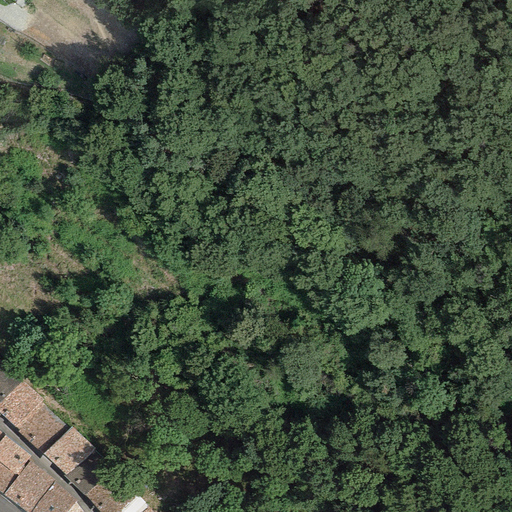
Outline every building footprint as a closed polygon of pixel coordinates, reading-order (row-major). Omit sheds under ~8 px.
[(0,401),(20,381),(0,363),(0,401)] [(42,401),(20,381),(0,401),(0,413),(18,431),(43,406),(40,403),(42,401)] [(68,429),(43,406),(18,431),(42,454),(68,429)] [(71,427),(68,429),(42,454),(65,476),(94,448),(71,427)] [(30,457),(4,435),(0,440),(0,493),(1,495),(28,461),(30,457)] [(113,467),(94,448),(65,476),(85,496),(113,467)] [(29,511),(54,481),(28,461),(1,495),(3,496),(23,511),(29,511)] [(118,511),(137,493),(113,467),(85,496),(98,511),(118,511)] [(75,501),(54,481),(29,511),(66,511),(74,502),(75,501)] [(151,511),(137,493),(118,511),(151,511)] [(81,511),(74,502),(66,511),(81,511)]
